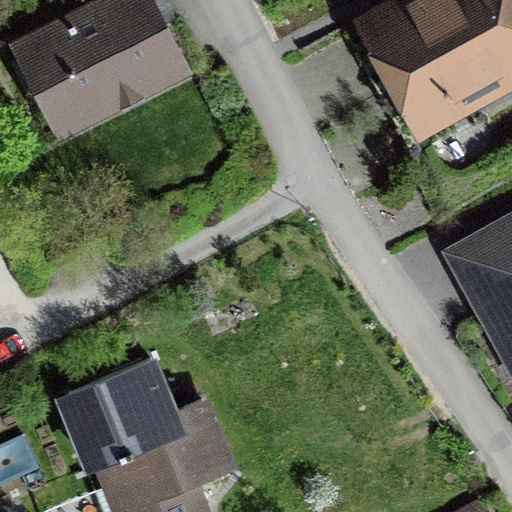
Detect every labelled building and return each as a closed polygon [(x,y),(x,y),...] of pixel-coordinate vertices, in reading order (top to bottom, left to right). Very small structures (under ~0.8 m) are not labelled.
[(109,0),(19,46),(59,125),(181,63),(149,0),(109,0)] [(413,0),(370,24),(423,121),(511,71),(511,12),(505,0),(413,0)] [(16,220),(44,270),(94,242),(66,192),(16,220)] [(511,351),(511,223),(458,253),(511,351)] [(130,511),(194,511),(184,486),(229,468),(201,398),(172,410),(150,357),(67,390),(96,463),(98,462),(116,507),(126,502),(130,511)] [(478,511),(474,503),(457,511),(478,511)]
